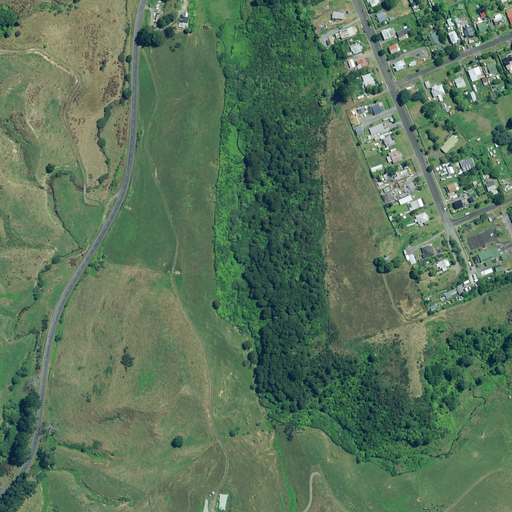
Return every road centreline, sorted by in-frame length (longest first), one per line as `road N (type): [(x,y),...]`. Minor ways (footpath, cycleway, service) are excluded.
road 1 (tertiary): [(0,496),(33,449),(57,313),(125,182),(144,0)]
road 2 (residential): [(449,222),(392,86)]
road 3 (residential): [(511,35),(392,86)]
